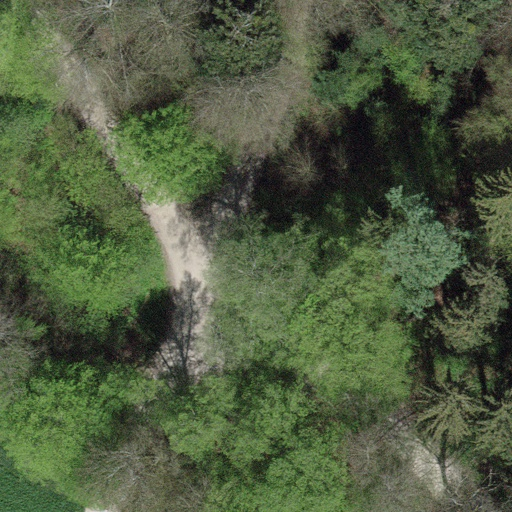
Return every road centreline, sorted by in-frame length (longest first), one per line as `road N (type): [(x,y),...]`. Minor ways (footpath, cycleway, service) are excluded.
road 1 (track): [(19,0),(205,276),(472,511)]
road 2 (track): [(308,0),(205,276),(104,511)]
